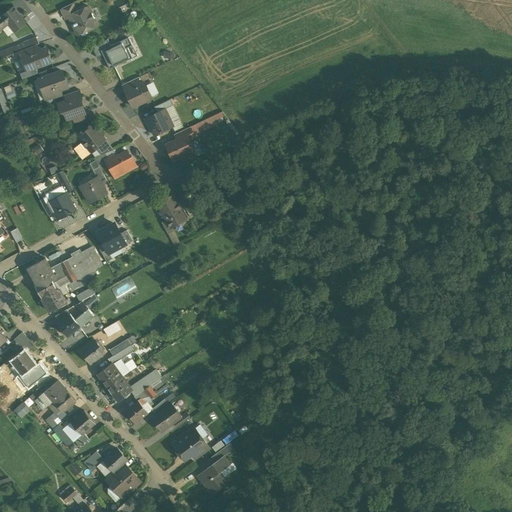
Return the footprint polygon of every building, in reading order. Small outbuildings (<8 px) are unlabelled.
[(73,3),(61,9),(66,19),(70,18),(78,14),(77,11),(73,3)] [(88,6),(77,11),(78,14),(70,18),(78,35),(81,33),(82,34),(83,35),(84,35),(85,35),(86,34),(87,33),(87,32),(87,31),(98,25),(94,19),(95,18),(92,13),(88,6)] [(13,7),(2,16),(8,23),(14,31),(26,22),(13,7)] [(1,16),(0,16),(0,30),(8,23),(2,16),(1,17),(1,16)] [(36,37),(23,42),(24,44),(26,48),(38,43),(36,37)] [(133,45),(129,37),(111,46),(101,51),(103,55),(110,69),(133,58),(128,48),(133,45)] [(111,46),(108,39),(92,47),(97,58),(103,55),(101,51),(111,46)] [(24,44),(0,52),(0,58),(26,48),(24,44)] [(34,45),(16,52),(19,59),(24,57),(23,57),(36,52),(34,45)] [(36,52),(23,57),(24,57),(29,70),(51,62),(46,49),(36,52)] [(62,71),(41,78),(46,92),(46,93),(55,90),(56,92),(68,87),(62,71)] [(137,78),(123,85),(126,91),(141,84),(137,78)] [(126,91),(125,92),(133,107),(152,98),(144,82),(141,84),(126,91)] [(12,85),(5,86),(6,97),(13,96),(12,85)] [(1,88),(0,88),(0,101),(5,113),(11,110),(1,88)] [(55,90),(46,93),(46,92),(43,93),(46,102),(58,98),(56,92),(55,90)] [(80,90),(64,95),(66,101),(58,104),(61,112),(65,114),(67,120),(84,114),(85,113),(81,101),(82,97),(80,90)] [(170,99),(154,107),(157,112),(165,108),(165,109),(173,105),(170,99)] [(157,112),(145,118),(149,126),(150,125),(155,136),(169,129),(167,123),(171,121),(165,109),(165,108),(157,112)] [(84,114),(73,118),(75,123),(86,119),(84,114)] [(100,132),(93,124),(88,128),(89,129),(85,132),(83,130),(78,134),(82,139),(82,140),(81,143),(84,147),(88,147),(92,152),(98,147),(97,145),(105,139),(103,137),(102,136),(102,137),(99,133),(100,132)] [(191,127),(174,134),(177,140),(187,135),(189,141),(196,138),(191,127)] [(177,140),(166,145),(173,160),(194,150),(189,141),(187,135),(177,140)] [(105,139),(97,145),(98,147),(92,152),(96,157),(106,153),(114,150),(105,139)] [(84,147),(81,143),(75,148),(82,156),(92,152),(88,147),(84,147)] [(127,151),(114,158),(114,156),(109,159),(106,160),(106,161),(114,175),(135,164),(131,156),(130,157),(127,151)] [(96,157),(95,158),(99,165),(106,161),(106,160),(109,159),(106,153),(96,157)] [(99,166),(93,169),(97,176),(98,176),(101,181),(106,179),(99,166)] [(73,189),(65,175),(59,179),(64,188),(66,193),(73,189)] [(97,176),(80,185),(90,203),(99,198),(107,193),(101,181),(98,176),(97,176)] [(53,211),(49,202),(66,193),(64,188),(61,187),(47,194),(47,196),(47,197),(40,200),(48,214),(53,211)] [(66,193),(49,202),(53,211),(58,220),(76,210),(66,193)] [(186,219),(173,196),(158,204),(167,220),(171,227),(186,219)] [(171,227),(167,220),(162,222),(168,234),(174,231),(171,227)] [(114,224),(99,231),(103,238),(101,239),(104,243),(109,253),(127,244),(121,233),(119,229),(117,230),(114,224)] [(17,228),(11,231),(17,242),(23,239),(17,228)] [(127,230),(121,233),(127,244),(132,241),(127,230)] [(104,243),(98,246),(107,262),(112,259),(109,254),(104,243)] [(92,247),(81,253),(79,250),(71,254),(72,257),(66,260),(77,279),(91,272),(102,266),(92,247)] [(51,268),(45,258),(28,268),(36,284),(35,284),(42,298),(43,298),(57,290),(57,289),(53,283),(67,276),(63,269),(54,274),(51,268)] [(66,260),(60,263),(63,269),(67,276),(70,282),(70,283),(77,279),(66,260)] [(60,263),(51,268),(54,274),(63,269),(60,263)] [(77,279),(70,283),(73,289),(94,277),(91,272),(77,279)] [(70,282),(65,285),(68,291),(73,289),(70,283),(70,282)] [(65,285),(59,288),(62,295),(68,291),(65,285)] [(62,295),(59,288),(57,289),(57,290),(43,298),(50,312),(66,303),(62,295)] [(91,288),(78,296),(81,302),(82,301),(94,294),(91,288)] [(89,299),(83,303),(87,307),(92,303),(89,299)] [(81,302),(76,304),(83,313),(88,309),(87,307),(83,303),(82,301),(81,302)] [(83,313),(75,320),(70,314),(60,322),(58,324),(68,337),(93,315),(88,309),(83,313)] [(66,310),(55,316),(60,322),(70,314),(66,310)] [(116,322),(104,329),(108,336),(121,329),(116,322)] [(23,333),(15,339),(22,347),(29,341),(23,333)] [(127,339),(109,350),(113,356),(124,349),(131,345),(127,339)] [(22,347),(20,349),(23,352),(25,351),(26,353),(34,345),(29,341),(22,347)] [(105,353),(96,341),(89,346),(88,345),(80,351),(90,364),(95,359),(96,360),(105,353)] [(131,345),(124,349),(128,354),(135,350),(131,345)] [(124,349),(116,354),(120,359),(128,354),(124,349)] [(12,361),(23,374),(20,376),(29,388),(36,382),(47,374),(40,364),(36,367),(35,365),(35,364),(26,353),(25,351),(23,352),(12,361)] [(122,377),(111,363),(97,374),(108,388),(122,377)] [(157,370),(144,379),(150,386),(156,381),(162,378),(157,370)] [(47,374),(36,382),(40,388),(51,378),(47,374)] [(122,377),(108,388),(118,402),(132,391),(122,377)] [(168,385),(162,377),(162,378),(156,381),(163,389),(168,385)] [(150,386),(144,379),(139,383),(144,390),(150,386)] [(44,392),(40,395),(41,397),(48,405),(53,400),(66,389),(58,380),(44,392)] [(156,381),(150,386),(155,392),(156,394),(163,389),(156,381)] [(150,386),(144,390),(149,396),(155,392),(150,386)] [(41,388),(30,397),(34,402),(41,397),(40,395),(44,392),(41,388)] [(66,389),(53,400),(63,412),(63,413),(76,401),(66,389)] [(63,412),(53,400),(48,405),(55,413),(57,415),(54,416),(53,415),(47,420),(54,428),(59,424),(60,424),(67,418),(63,413),(63,412)] [(138,400),(125,411),(135,423),(148,413),(138,400)] [(153,409),(152,409),(156,415),(170,405),(165,400),(157,405),(153,409)] [(15,410),(21,417),(29,411),(23,403),(15,410)] [(156,415),(152,418),(162,431),(174,422),(182,416),(173,403),(170,405),(156,415)] [(84,410),(71,422),(82,435),(95,423),(84,410)] [(182,416),(174,422),(177,427),(189,418),(185,413),(182,416)] [(60,424),(59,424),(54,428),(67,443),(72,439),(60,424)] [(187,434),(185,433),(181,436),(181,438),(173,445),(183,458),(191,453),(205,442),(202,438),(199,440),(191,430),(187,434)] [(82,435),(75,440),(79,446),(89,439),(84,433),(82,435)] [(205,442),(191,453),(195,459),(210,448),(205,442)] [(225,447),(212,456),(216,462),(224,455),(224,456),(229,452),(225,447)] [(117,449),(100,464),(104,469),(109,465),(115,472),(124,463),(127,461),(117,449)] [(102,457),(97,451),(84,462),(89,468),(102,457)] [(216,462),(197,476),(212,495),(226,484),(222,478),(224,476),(220,472),(231,464),(224,456),(224,455),(216,462)] [(115,472),(107,479),(112,484),(111,486),(121,498),(123,496),(131,490),(134,491),(136,488),(136,485),(140,481),(124,463),(115,472)] [(81,471),(75,464),(69,469),(75,476),(81,471)] [(64,494),(62,497),(67,502),(77,493),(72,487),(70,489),(64,494)] [(93,511),(86,503),(76,511),(93,511)]
